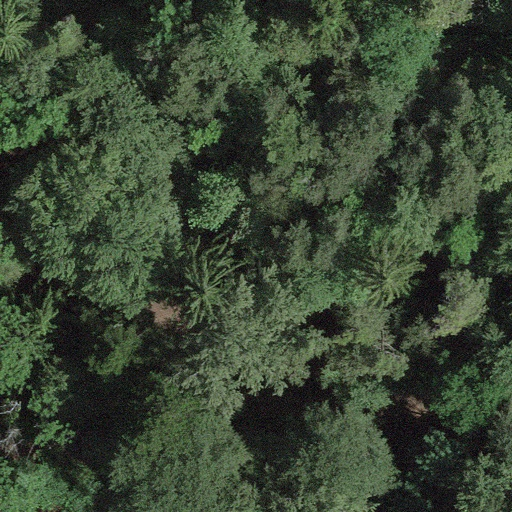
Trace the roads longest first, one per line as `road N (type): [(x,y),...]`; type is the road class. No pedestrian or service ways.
road 1 (track): [(0,205),(59,246),(341,374),(511,379)]
road 2 (track): [(146,24),(387,56),(511,61)]
